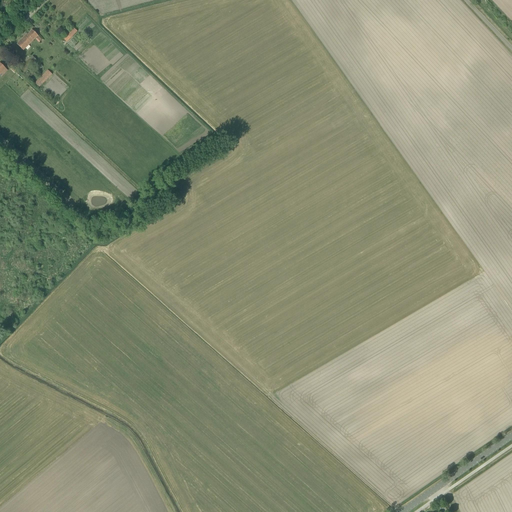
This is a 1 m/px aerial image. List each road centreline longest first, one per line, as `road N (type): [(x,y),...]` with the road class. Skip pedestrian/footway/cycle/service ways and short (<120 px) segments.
road 1 (unclassified): [(511,49),(465,0),(45,0),(0,40)]
road 2 (tertiary): [(402,511),(511,435)]
